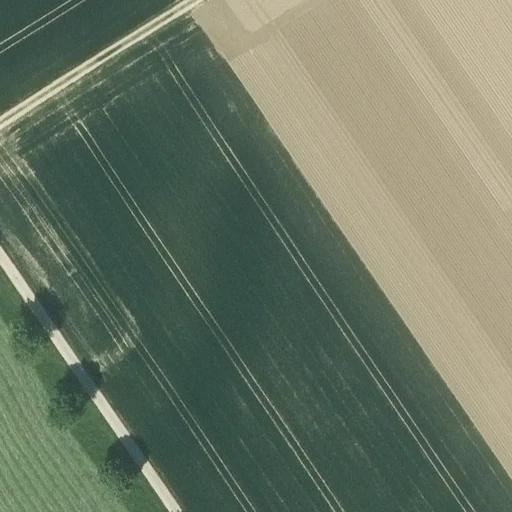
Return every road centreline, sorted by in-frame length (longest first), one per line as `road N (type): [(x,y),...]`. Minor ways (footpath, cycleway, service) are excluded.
road 1 (track): [(0,257),(178,511)]
road 2 (track): [(225,0),(0,147)]
